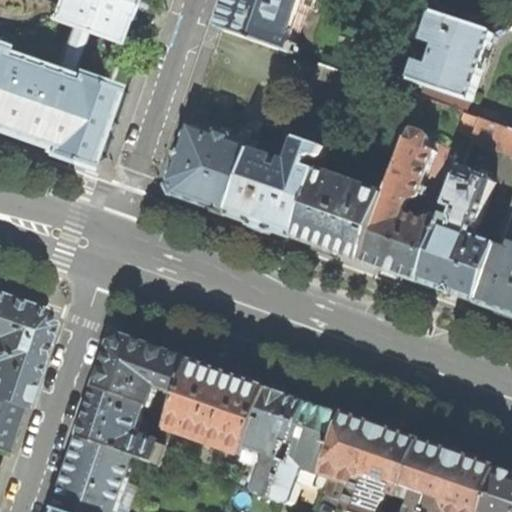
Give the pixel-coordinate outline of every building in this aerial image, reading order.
[(53,0),(48,16),(69,23),(53,71),(0,52),(0,128),(10,132),(45,144),(43,149),(80,162),(108,85),(67,71),(83,28),(113,39),(126,1),(126,0),(53,0)] [(232,0),(222,29),(292,53),(310,0),(232,0)] [(422,98),(464,113),(468,115),(495,34),(470,25),(438,15),(429,42),(442,46),(434,69),(421,65),(416,82),(426,85),(422,98)] [(321,63),(310,96),(345,108),(356,76),(321,63)] [(458,130),(474,136),(480,119),(468,115),(464,113),(458,130)] [(473,139),(511,152),(511,129),(480,119),(474,136),(473,139)] [(177,196),(232,216),(255,152),(257,147),(234,139),(235,136),(218,130),(217,133),(190,124),(179,157),(170,183),(177,196)] [(398,274),(423,283),(444,225),(444,223),(431,219),(433,214),(420,210),(418,216),(405,212),(409,201),(419,196),(435,151),(426,147),(429,139),(427,135),(412,129),(394,181),(365,262),(398,274)] [(270,229),(299,239),(322,172),(330,150),(302,140),(293,164),(288,163),(286,164),(284,171),(274,168),(276,162),(276,159),(255,152),(232,216),(270,229)] [(456,295),(481,304),(500,247),(501,245),(475,236),(478,226),(481,225),(496,182),(495,179),(464,168),(450,207),(458,210),(455,219),(458,224),(456,229),(444,225),(423,283),(456,295)] [(338,253),(365,262),(394,181),(358,169),(353,183),(322,172),(299,239),(338,253)] [(511,314),(511,251),(500,247),(481,304),(511,314)] [(12,297),(0,292),(0,399),(20,406),(38,352),(49,322),(42,308),(12,297)] [(108,364),(100,389),(148,406),(153,408),(158,389),(183,397),(195,362),(156,348),(128,338),(115,345),(108,364)] [(233,376),(195,362),(183,397),(171,431),(187,436),(189,430),(234,445),(232,452),(248,457),(271,389),(233,376)] [(91,412),(82,439),(137,457),(159,465),(166,446),(137,436),(148,406),(100,389),(91,412)] [(290,396),(271,389),(248,457),(246,463),(263,469),(257,488),(258,494),(276,500),(289,462),(284,460),(290,445),(294,446),(309,403),(290,396)] [(18,411),(20,406),(0,399),(0,449),(4,451),(18,411)] [(330,410),(309,403),(294,446),(299,448),(293,464),(289,462),(276,500),(292,506),(296,504),(304,483),(322,490),(326,480),(348,416),(330,410)] [(385,429),(348,416),(326,480),(356,492),(359,500),(355,502),(350,511),(400,511),(424,443),(385,429)] [(71,473),(58,510),(65,511),(118,511),(137,457),(82,439),(71,473)] [(465,457),(424,443),(400,511),(487,511),(502,470),(465,457)] [(511,511),(511,473),(502,470),(487,511),(511,511)]
